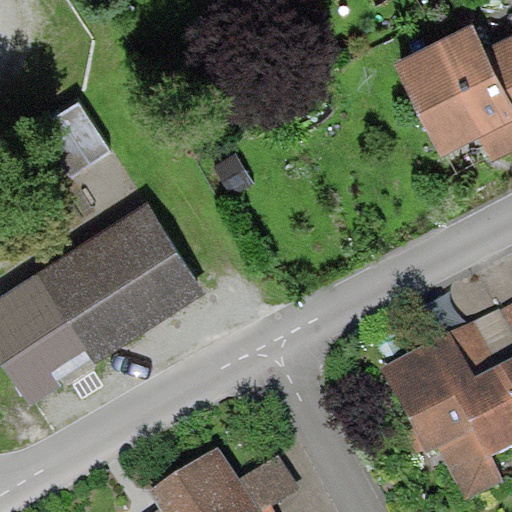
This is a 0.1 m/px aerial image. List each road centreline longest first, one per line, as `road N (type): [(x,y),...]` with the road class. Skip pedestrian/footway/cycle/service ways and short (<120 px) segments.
road 1 (residential): [(269,342),(0,495)]
road 2 (residential): [(511,220),(269,342)]
road 3 (residential): [(269,342),(363,511)]
